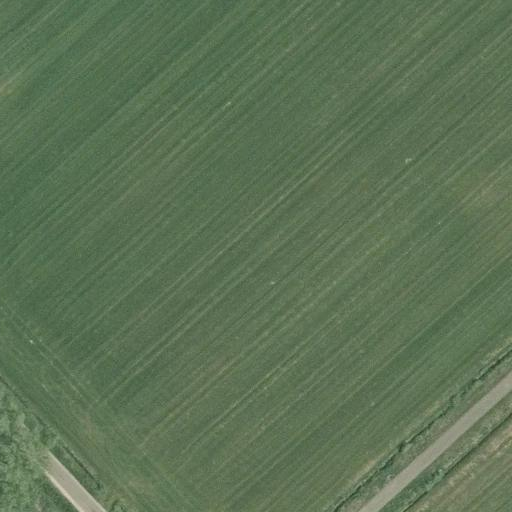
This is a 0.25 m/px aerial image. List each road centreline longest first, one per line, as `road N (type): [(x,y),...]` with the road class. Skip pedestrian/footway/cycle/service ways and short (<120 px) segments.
road 1 (unclassified): [(366,511),(511,378)]
road 2 (unclassified): [(96,511),(0,407)]
